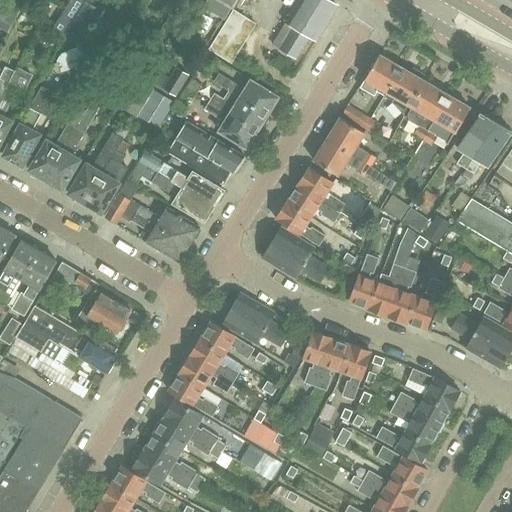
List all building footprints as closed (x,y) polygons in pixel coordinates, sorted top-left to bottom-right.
[(2,0),(0,0),(0,28),(8,32),(19,10),(2,1),(2,0)] [(84,0),(68,0),(52,27),(76,42),(98,8),(84,0)] [(177,0),(175,5),(183,10),(189,0),(177,0)] [(328,0),(298,0),(285,22),(292,26),(278,48),(295,59),(308,36),(315,41),(335,8),(334,3),(328,0)] [(257,22),(235,8),(209,50),(231,63),(257,22)] [(105,51),(102,56),(111,62),(114,57),(105,51)] [(120,68),(126,58),(118,53),(112,63),(120,68)] [(401,67),(379,54),(365,78),(360,87),(373,95),(376,90),(385,94),(401,67)] [(95,58),(88,69),(102,78),(109,66),(95,58)] [(199,72),(206,76),(210,69),(203,65),(199,72)] [(0,100),(6,89),(14,72),(15,72),(4,67),(0,75),(0,100)] [(14,72),(6,89),(0,100),(0,141),(10,121),(1,116),(11,97),(14,91),(21,95),(32,75),(17,67),(15,72),(14,72)] [(144,67),(140,74),(155,84),(160,77),(144,67)] [(401,67),(385,94),(393,100),(394,100),(404,111),(408,104),(409,104),(411,105),(425,81),(423,80),(422,79),(425,74),(413,67),(410,72),(401,67)] [(175,70),(163,91),(175,98),(187,77),(175,70)] [(214,81),(229,90),(266,114),(269,109),(273,109),(278,101),(276,98),(277,96),(250,79),(245,88),(219,72),(214,81)] [(125,92),(145,104),(153,90),(154,89),(134,77),(125,92)] [(197,93),(203,84),(192,78),(187,86),(197,93)] [(414,133),(423,138),(448,95),(427,82),(425,81),(411,105),(413,106),(407,116),(408,120),(419,125),(414,133)] [(31,130),(40,113),(51,118),(62,98),(39,86),(3,156),(9,159),(9,161),(17,166),(20,165),(22,166),(39,134),(31,130)] [(153,90),(145,104),(137,116),(158,128),(174,103),(153,90)] [(214,92),(209,101),(257,130),(260,124),(264,124),(266,121),(264,117),(266,114),(229,90),(224,98),(214,92)] [(470,108),(448,95),(423,138),(432,144),(436,136),(448,143),(455,131),(456,132),(470,108)] [(184,115),(189,106),(178,100),(173,109),(184,115)] [(254,134),(257,130),(209,101),(204,108),(224,120),(219,130),(246,147),(248,145),(251,144),(255,138),(254,134)] [(356,122),(365,127),(370,118),(347,104),(342,113),(356,122)] [(463,154),(456,165),(465,170),(496,123),(481,114),(456,150),(463,154)] [(375,157),(359,148),(359,147),(356,145),(364,132),(339,117),(326,139),(370,166),(375,157)] [(379,123),(370,118),(365,127),(374,132),(379,123)] [(225,186),(234,172),(236,172),(245,158),(244,155),(186,120),(176,137),(167,151),(197,170),(225,186)] [(39,176),(45,180),(76,128),(67,122),(54,145),(45,140),(27,169),(30,171),(31,174),(36,177),(39,176)] [(76,128),(45,180),(51,183),(51,185),(56,189),(58,187),(61,189),(79,159),(70,154),(83,132),(86,128),(78,123),(76,128)] [(511,132),(496,123),(465,170),(473,175),(480,164),(487,168),(511,132)] [(70,194),(71,196),(76,199),(78,199),(85,203),(116,151),(123,140),(124,139),(124,138),(114,132),(113,133),(92,167),(85,163),(68,192),(70,194)] [(356,168),(366,173),(365,175),(382,185),(387,176),(370,166),(326,139),(313,159),(338,174),(345,161),(357,168),(356,168)] [(122,159),(124,155),(119,152),(116,151),(85,203),(89,205),(90,208),(96,211),(98,210),(100,212),(118,182),(126,167),(119,163),(122,159)] [(159,172),(214,205),(223,190),(192,171),(186,182),(181,178),(184,174),(165,163),(159,172)] [(297,184),(322,199),(341,211),(345,204),(332,194),(327,191),(332,182),(308,167),(297,184)] [(174,202),(205,220),(214,205),(159,172),(153,182),(163,188),(172,193),(175,189),(180,192),(174,202)] [(126,179),(114,199),(126,206),(136,211),(173,233),(171,236),(187,246),(199,226),(166,206),(160,216),(132,198),(139,187),(126,179)] [(287,201),(311,216),(317,208),(322,211),(321,212),(335,221),(341,211),(322,199),(297,184),(287,201)] [(427,191),(419,203),(428,210),(436,198),(427,191)] [(391,194),(383,207),(399,218),(408,205),(391,194)] [(166,252),(179,260),(187,246),(171,236),(173,233),(136,211),(126,206),(114,199),(105,216),(115,222),(119,216),(129,222),(131,219),(151,231),(145,241),(161,250),(166,252)] [(458,221),(511,252),(511,223),(471,199),(458,221)] [(306,225),(311,216),(287,201),(276,218),(320,245),(326,235),(312,226),(311,228),(306,225)] [(359,220),(369,227),(380,209),(370,203),(359,220)] [(402,220),(420,232),(428,220),(411,208),(402,220)] [(381,217),(378,226),(386,229),(389,220),(381,217)] [(428,220),(420,232),(437,244),(445,231),(428,220)] [(354,233),(361,238),(366,230),(360,225),(354,233)] [(0,226),(0,260),(15,235),(13,234),(13,233),(6,229),(4,229),(0,226)] [(271,242),(324,274),(328,266),(310,255),(315,247),(281,226),(271,242)] [(450,230),(441,243),(447,248),(452,241),(451,240),(455,234),(450,230)] [(419,235),(415,241),(423,247),(428,241),(419,235)] [(405,238),(402,244),(412,248),(414,241),(405,238)] [(0,288),(12,295),(22,278),(39,248),(32,244),(30,245),(20,240),(0,275),(0,288)] [(319,281),(324,274),(271,242),(263,257),(296,277),(301,269),(319,281)] [(381,273),(378,282),(368,309),(387,315),(397,289),(405,268),(412,248),(402,244),(401,244),(394,264),(389,276),(381,273)] [(29,282),(23,293),(21,292),(11,309),(23,315),(55,260),(47,255),(47,252),(39,248),(22,278),(29,282)] [(511,254),(506,251),(502,258),(511,263),(511,261),(511,254)] [(347,252),(343,259),(351,264),(355,257),(347,252)] [(367,254),(359,275),(349,302),(368,309),(378,282),(369,278),(371,273),(373,273),(378,258),(367,254)] [(444,254),(441,263),(448,266),(452,257),(444,254)] [(97,287),(99,283),(73,267),(64,262),(62,261),(51,282),(63,289),(68,280),(75,284),(84,289),(81,295),(88,299),(75,320),(90,329),(96,319),(108,325),(116,330),(117,329),(121,328),(126,320),(124,317),(130,307),(97,287)] [(387,315),(406,322),(416,295),(406,292),(408,286),(410,287),(416,272),(405,268),(397,289),(387,315)] [(503,279),(511,283),(511,270),(509,268),(504,278),(503,279)] [(511,297),(511,295),(511,283),(503,279),(504,278),(496,273),(491,282),(498,286),(497,289),(511,297)] [(346,275),(343,283),(351,286),(354,278),(346,275)] [(426,299),(416,295),(406,322),(426,330),(436,303),(443,282),(432,277),(426,293),(428,294),(432,295),(430,300),(426,299)] [(348,294),(351,286),(343,283),(340,291),(348,294)] [(241,292),(232,308),(285,339),(289,331),(270,320),(275,312),(241,292)] [(472,305),(480,310),(485,301),(477,297),(472,305)] [(511,328),(511,307),(508,315),(503,312),(504,310),(490,302),(484,312),(511,328)] [(439,304),(436,312),(444,314),(447,306),(439,304)] [(16,337),(41,351),(49,336),(71,349),(70,350),(106,371),(107,369),(111,369),(113,365),(112,362),(113,359),(111,358),(115,352),(34,305),(16,337)] [(281,346),(285,339),(232,308),(223,323),(257,342),(261,335),(281,346)] [(444,314),(436,312),(433,320),(441,322),(444,314)] [(460,313),(455,321),(508,352),(511,344),(511,332),(483,317),(479,324),(460,313)] [(0,335),(0,338),(10,345),(22,324),(11,317),(0,335)] [(211,321),(200,339),(225,354),(230,345),(234,348),(233,350),(247,358),(254,347),(236,336),(211,321)] [(500,367),(508,352),(455,321),(451,328),(471,339),(466,347),(500,367)] [(300,325),(293,345),(303,349),(310,330),(300,325)] [(304,358),(314,362),(312,368),(309,367),(304,382),(316,387),(324,365),(333,338),(313,331),(304,358)] [(333,338),(324,365),(316,387),(326,390),(331,375),(329,374),(331,368),(342,372),(351,345),(333,338)] [(225,354),(200,339),(190,356),(215,371),(233,382),(239,372),(225,363),(224,365),(219,363),(225,354)] [(303,349),(293,345),(290,352),(300,356),(303,349)] [(342,395),(344,396),(354,400),(361,378),(370,351),(351,345),(342,372),(351,375),(349,381),(347,380),(342,395)] [(256,358),(265,363),(269,356),(260,351),(256,358)] [(384,358),(374,355),(371,362),(382,366),(384,358)] [(190,356),(180,372),(205,387),(210,379),(212,375),(216,377),(213,383),(227,392),(233,382),(215,371),(190,356)] [(0,361),(0,408),(25,425),(23,428),(27,431),(30,427),(49,439),(51,436),(65,444),(82,417),(15,378),(20,369),(2,358),(0,361)] [(430,385),(425,395),(450,408),(460,390),(435,377),(414,368),(409,379),(425,385),(425,384),(430,385)] [(373,382),(376,374),(369,371),(366,380),(373,382)] [(199,396),(205,387),(180,372),(169,390),(194,405),(212,416),(219,405),(205,396),(204,399),(199,396)] [(267,381),(262,389),(272,395),(277,387),(267,381)] [(364,391),(358,402),(366,405),(371,394),(364,391)] [(425,395),(419,405),(414,402),(415,400),(401,392),(396,402),(415,412),(441,426),(450,408),(425,395)] [(175,399),(165,416),(216,447),(222,451),(226,445),(217,440),(219,437),(203,427),(202,429),(197,426),(203,415),(175,399)] [(441,426),(415,412),(396,402),(390,413),(404,421),(406,418),(411,421),(406,430),(431,444),(441,426)] [(0,475),(4,469),(0,466),(19,434),(23,428),(25,425),(0,408),(0,475)] [(345,408),(341,417),(348,420),(352,411),(345,408)] [(266,414),(259,410),(254,418),(261,422),(266,414)] [(357,415),(352,423),(359,427),(364,419),(357,415)] [(216,447),(165,416),(154,433),(182,450),(188,440),(194,443),(193,445),(209,455),(210,453),(218,458),(222,451),(216,447)] [(24,437),(4,469),(37,490),(65,444),(51,436),(49,439),(30,427),(27,431),(23,428),(19,434),(24,437)] [(421,462),(431,444),(406,430),(401,439),(395,436),(396,434),(382,427),(381,429),(376,438),(396,448),(421,462)] [(352,432),(343,428),(340,434),(336,441),(344,446),(352,432)] [(313,430),(304,447),(321,456),(330,439),(313,430)] [(302,431),(297,440),(304,443),(309,434),(302,431)] [(144,450),(195,481),(202,485),(206,479),(197,474),(198,471),(182,462),(181,464),(176,461),(182,450),(154,433),(144,450)] [(273,442),(280,446),(285,437),(278,433),(273,442)] [(399,464),(393,474),(418,488),(428,470),(403,456),(383,445),(377,455),(391,463),(392,461),(399,464)] [(144,450),(133,467),(161,484),(167,474),(172,477),(171,479),(188,489),(189,487),(198,492),(202,485),(195,481),(144,450)] [(336,456),(327,451),(323,458),(332,463),(336,456)] [(290,464),(285,473),(292,477),(297,468),(290,464)] [(122,465),(112,483),(136,497),(141,489),(145,492),(144,494),(158,502),(165,491),(147,480),(122,465)] [(4,469),(0,475),(0,511),(23,511),(37,490),(4,469)] [(363,479),(384,491),(409,505),(418,488),(393,474),(388,483),(382,479),(383,477),(369,469),(363,479)] [(379,511),(404,511),(409,505),(384,491),(363,479),(355,475),(350,482),(359,487),(357,490),(371,498),(373,496),(379,500),(374,509),(379,511)] [(112,483),(101,500),(121,511),(144,511),(136,507),(135,509),(131,506),(136,497),(112,483)] [(295,501),(299,494),(290,490),(286,497),(295,501)] [(121,511),(101,500),(94,511),(121,511)]
